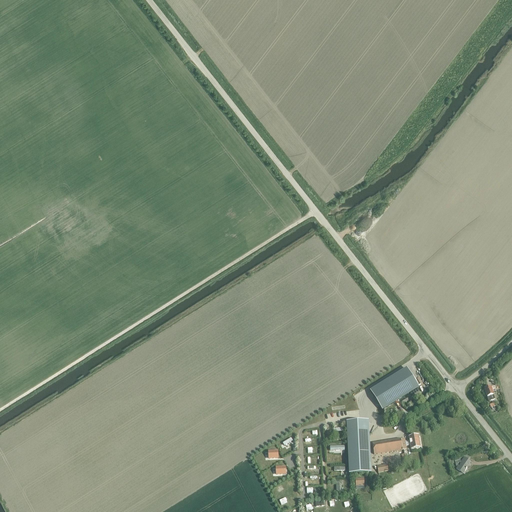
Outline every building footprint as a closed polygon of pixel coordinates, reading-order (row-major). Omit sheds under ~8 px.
[(370,391),(382,410),(418,388),(407,369),(370,391)] [(493,393),(496,392),(494,387),(491,388),(491,387),(484,389),(489,402),(495,400),(493,393)] [(346,423),(348,475),(371,474),(368,422),(346,423)] [(411,450),(420,448),(418,436),(409,438),(410,442),(408,442),(409,446),(410,446),(411,450)] [(372,444),(374,455),(406,450),(404,438),(372,444)] [(278,454),(269,451),(266,458),(275,461),(278,454)] [(457,471),(462,474),(471,463),(465,459),(457,471)] [(377,467),(378,473),(388,471),(387,465),(377,467)] [(286,471),(277,468),(275,475),(283,477),(286,471)]
